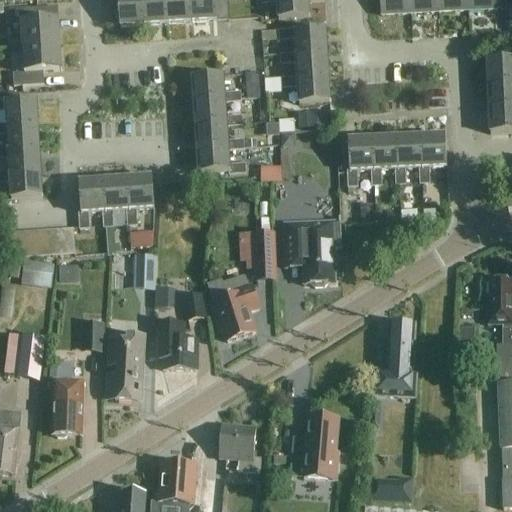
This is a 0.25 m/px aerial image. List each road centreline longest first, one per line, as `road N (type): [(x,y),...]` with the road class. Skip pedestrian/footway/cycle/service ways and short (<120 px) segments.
road 1 (unclassified): [(29,511),(470,240)]
road 2 (residential): [(470,240),(460,49),(375,55),(352,36),(350,0)]
road 3 (residential): [(68,155),(68,111),(94,77),(93,0)]
